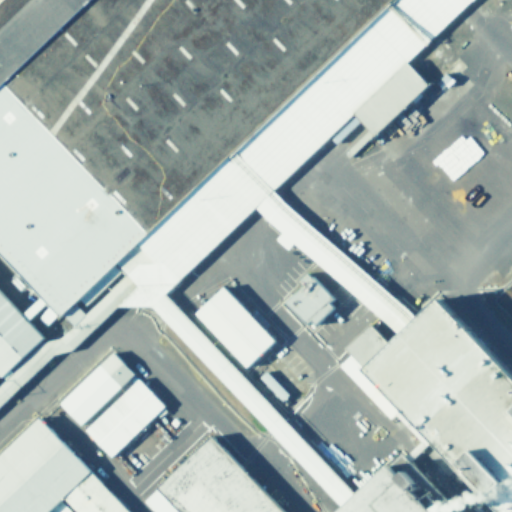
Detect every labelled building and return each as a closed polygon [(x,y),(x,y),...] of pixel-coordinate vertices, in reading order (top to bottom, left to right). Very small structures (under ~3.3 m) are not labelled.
[(417,0),(59,314),(45,298),(20,320),(0,297),(0,395),(161,316),(333,511),(457,511),(511,511),(511,360),(455,295),(349,347),(349,366),(420,447),(356,502),(168,288),(359,120),(376,139),(433,89),(407,60),(474,0),(417,0)] [(21,0),(46,28),(58,31),(63,37),(99,7),(100,0),(21,0)] [(337,299),(312,273),(301,283),(305,287),(287,304),(313,332),(337,309),(332,303),(337,299)] [(279,342),(227,287),(198,314),(250,369),(279,342)] [(60,404),(82,429),(138,378),(116,353),(60,404)] [(168,409),(140,380),(85,432),(113,461),(168,409)] [(73,511),(74,511),(129,511),(42,418),(0,457),(0,511),(73,511)] [(284,511),(217,436),(143,503),(151,511),(284,511)]
